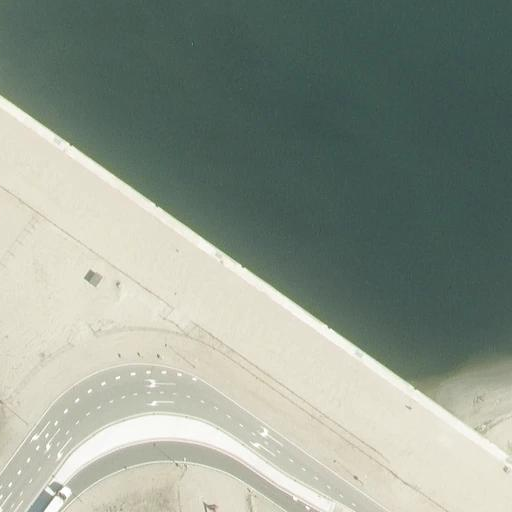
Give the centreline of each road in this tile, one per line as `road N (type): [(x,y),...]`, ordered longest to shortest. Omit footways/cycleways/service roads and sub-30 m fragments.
road 1 (unclassified): [(511,504),(0,140)]
road 2 (unclassified): [(372,511),(208,399),(155,385),(101,398),(1,511)]
road 3 (unclassified): [(52,511),(107,465),(165,450),(227,463),(294,511)]
